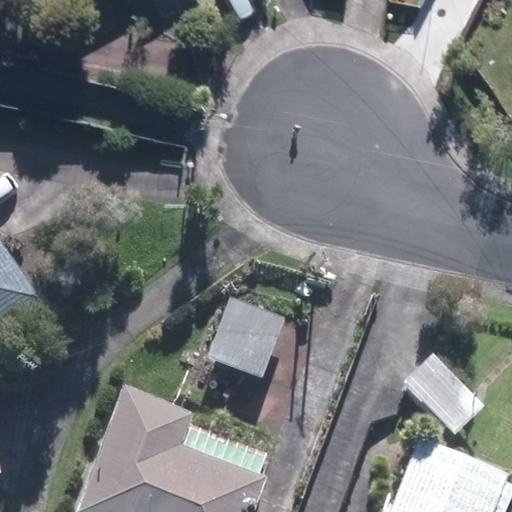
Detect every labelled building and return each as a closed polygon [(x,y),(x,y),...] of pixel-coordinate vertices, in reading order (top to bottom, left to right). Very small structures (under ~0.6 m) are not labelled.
[(0,324),(41,298),(0,235),(0,324)] [(292,324),(230,298),(204,361),(266,387),(292,324)] [(427,352),(395,383),(456,445),(487,414),(427,352)] [(257,511),(281,445),(122,390),(79,511),(257,511)] [(500,511),(511,483),(511,472),(417,438),(389,511),(500,511)]
